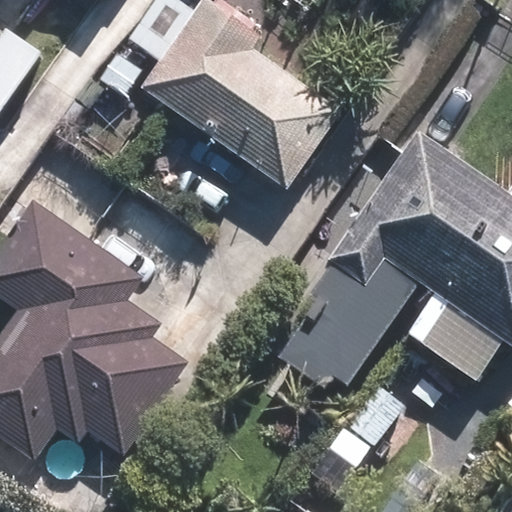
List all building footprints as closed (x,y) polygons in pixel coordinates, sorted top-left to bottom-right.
[(53,17),(28,0),(12,0),(0,18),(0,73),(9,80),(53,17)] [(223,0),(195,0),(141,76),(287,176),(341,102),(254,40),(263,28),(223,0)] [(445,288),(482,235),(479,233),(486,223),(488,225),(489,223),(492,218),(495,215),(493,213),(511,186),(511,184),(421,120),(330,249),(334,252),(369,276),(389,249),(425,274),(445,288)] [(511,186),(493,213),(495,215),(492,218),(489,223),(488,225),(486,223),(479,233),(482,235),(445,288),(416,328),(478,372),(507,332),(511,335),(511,186)] [(200,228),(143,189),(114,230),(172,270),(200,228)] [(144,275),(34,200),(0,250),(0,295),(22,310),(0,342),(0,434),(29,454),(50,424),(76,442),(84,429),(128,459),(194,364),(154,337),(162,325),(126,300),(144,275)] [(336,367),(351,377),(425,274),(389,249),(369,276),(334,252),(311,286),(321,293),(283,347),(328,378),(336,367)]
